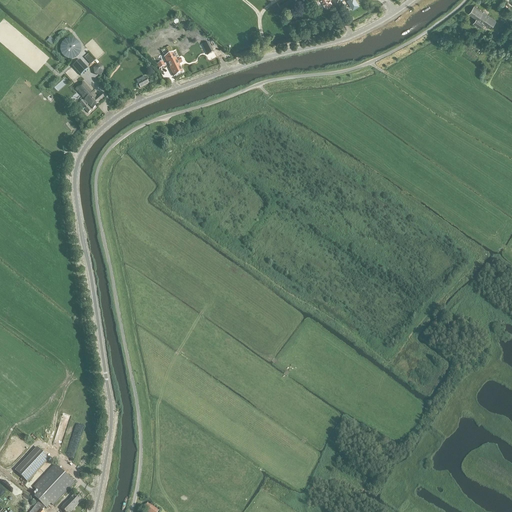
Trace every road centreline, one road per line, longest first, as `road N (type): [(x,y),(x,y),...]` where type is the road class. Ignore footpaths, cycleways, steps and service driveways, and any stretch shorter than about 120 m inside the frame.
road 1 (unclassified): [(131,511),(140,464),(137,408),(95,194),(102,159),(121,137),(154,120),(263,83),(371,63),(464,0)]
road 2 (tertiary): [(412,0),(339,41),(141,103),(83,149),(77,204),(111,420),(96,511)]
road 3 (track): [(494,142),(371,63)]
road 4 (track): [(203,311),(150,416)]
